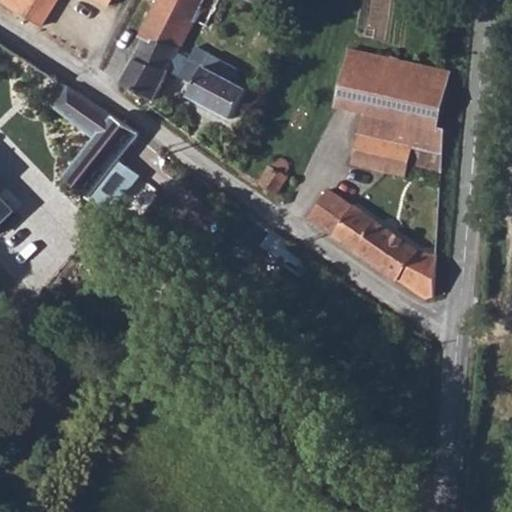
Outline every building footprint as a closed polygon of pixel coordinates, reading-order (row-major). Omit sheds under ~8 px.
[(3,0),(3,1),(16,9),(22,0),(3,0)] [(22,0),(16,9),(39,24),(55,0),(105,0),(111,3),(112,0),(22,0)] [(159,0),(142,36),(147,38),(178,52),(195,18),(203,0),(159,0)] [(203,0),(195,18),(208,25),(219,0),(203,0)] [(147,38),(125,83),(130,84),(155,98),(169,69),(178,52),(147,38)] [(0,41),(0,89),(24,58),(0,41)] [(340,50),(332,107),(360,111),(439,124),(446,70),(340,50)] [(178,52),(169,69),(196,83),(205,65),(178,52)] [(205,65),(196,83),(190,94),(233,116),(247,88),(205,65)] [(62,83),(49,101),(94,141),(111,115),(62,83)] [(439,124),(360,111),(359,126),(352,162),(407,177),(410,163),(443,170),(448,126),(439,124)] [(94,141),(62,179),(89,199),(140,135),(111,115),(94,141)] [(269,166),(259,184),(279,196),(288,177),(285,176),(289,170),(289,164),(286,160),(282,159),(277,159),(275,162),(272,168),(269,166)] [(333,186),(314,213),(360,248),(426,296),(435,297),(438,256),(421,252),(389,228),(333,186)] [(0,224),(12,213),(0,201),(0,224)]
